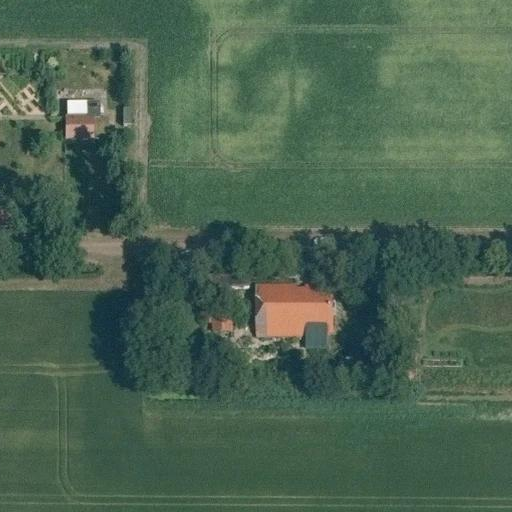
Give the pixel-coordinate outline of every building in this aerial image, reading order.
[(107,122),(98,122),(98,105),(87,105),(88,121),(66,121),(67,142),(107,142),(107,122)] [(9,216),(0,215),(0,229),(9,230),(9,216)] [(348,290),(349,273),(333,273),(332,290),(348,290)] [(332,339),(333,304),(325,304),(325,289),(306,289),(306,292),(295,292),(295,289),(259,289),(258,341),(307,341),(307,354),(327,354),(327,338),(332,339)] [(171,357),(171,345),(160,345),(160,357),(171,357)] [(202,369),(247,368),(247,355),(202,356),(202,360),(202,369)] [(202,381),(202,369),(202,360),(172,360),(172,381),(202,381)]
